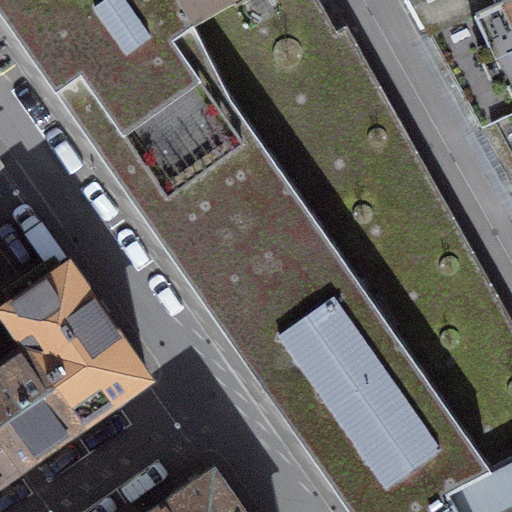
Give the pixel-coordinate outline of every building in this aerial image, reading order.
[(182,0),(0,0),(0,8),(286,416),(370,354),(448,488),(511,452),(511,319),(346,23),(335,28),(319,0),(224,0),(192,18),(182,0)] [(182,0),(192,18),(224,0),(182,0)] [(412,0),(429,30),(464,13),(462,10),(484,0),(412,0)] [(511,0),(484,0),(462,10),(464,13),(429,30),(481,124),(511,110),(511,0)] [(511,110),(481,124),(511,180),(511,110)] [(27,340),(79,414),(143,368),(66,256),(1,301),(27,340)] [(0,435),(16,458),(79,414),(27,340),(0,358),(0,435)] [(286,416),(354,511),(426,511),(452,495),(448,488),(370,354),(286,416)] [(0,469),(16,458),(0,435),(0,469)] [(511,511),(511,452),(448,488),(452,495),(460,511),(511,511)] [(243,511),(212,465),(147,510),(148,511),(243,511)] [(460,511),(452,495),(426,511),(460,511)]
